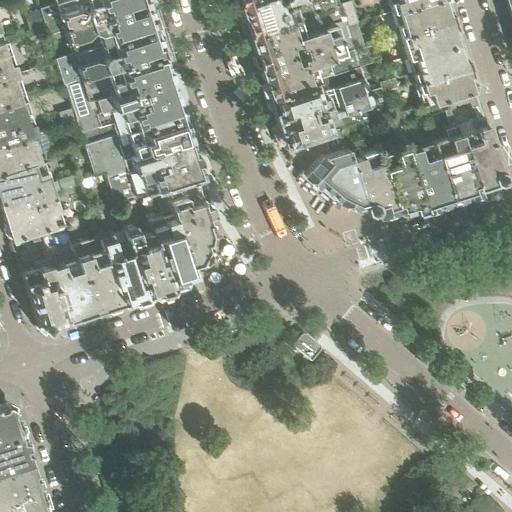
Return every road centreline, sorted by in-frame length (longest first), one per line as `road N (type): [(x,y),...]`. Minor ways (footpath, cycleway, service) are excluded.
road 1 (residential): [(299,274),(245,188),(186,0)]
road 2 (residential): [(299,274),(28,364)]
road 3 (residential): [(511,463),(299,274)]
road 4 (residential): [(511,207),(299,274)]
road 5 (residential): [(28,364),(78,511)]
road 6 (residential): [(511,133),(469,0)]
